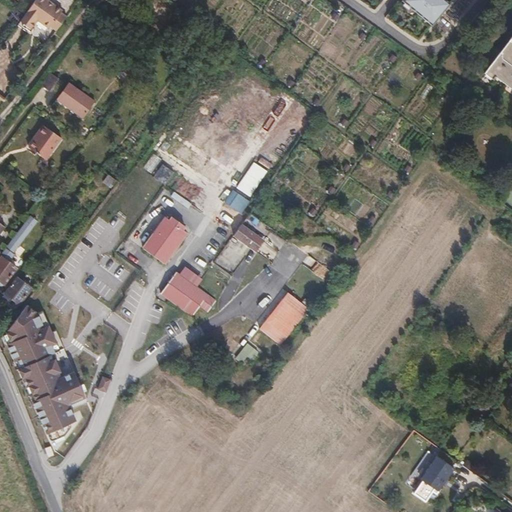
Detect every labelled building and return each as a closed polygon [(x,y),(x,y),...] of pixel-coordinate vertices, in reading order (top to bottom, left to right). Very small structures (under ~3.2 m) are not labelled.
[(47,0),(35,0),(25,14),(25,15),(20,21),(30,29),(37,20),(49,29),(51,27),(61,13),(62,11),(47,0)] [(444,0),(402,0),(431,24),(448,4),(444,0)] [(7,19),(16,26),(20,21),(25,15),(15,8),(7,19)] [(51,27),(56,31),(66,18),(61,13),(51,27)] [(206,34),(191,53),(197,58),(205,49),(206,50),(208,47),(209,47),(215,41),(206,34)] [(511,35),(500,51),(493,46),(482,60),(477,67),(494,80),(497,75),(511,85),(511,35)] [(484,53),(491,44),(484,39),(481,42),(479,42),(476,46),(484,53)] [(259,116),(268,104),(217,70),(209,82),(259,116)] [(48,89),(58,77),(51,72),(41,84),(48,89)] [(83,118),(94,101),(68,82),(56,98),(83,118)] [(248,133),(256,120),(207,86),(198,98),(248,133)] [(236,149),(245,136),(196,102),(187,114),(236,149)] [(225,165),(233,153),(184,119),(175,131),(225,165)] [(45,159),(62,137),(44,123),(38,132),(39,132),(28,146),(45,159)] [(214,182),(222,170),(173,136),(164,148),(214,182)] [(166,182),(175,169),(164,161),(155,173),(166,182)] [(253,161),(236,187),(251,196),(267,170),(253,161)] [(240,213),(249,200),(234,189),(224,201),(240,213)] [(30,215),(23,225),(2,252),(0,255),(0,282),(1,282),(8,287),(16,277),(11,274),(16,268),(7,261),(13,253),(12,252),(37,220),(30,215)] [(168,219),(164,216),(142,247),(162,261),(184,231),(179,228),(182,224),(171,216),(168,219)] [(233,234),(255,250),(263,238),(242,222),(233,234)] [(49,234),(32,256),(38,260),(43,254),(41,252),(54,237),(49,234)] [(136,282),(140,277),(90,243),(72,269),(115,298),(129,277),(136,282)] [(160,292),(191,313),(199,303),(207,309),(215,299),(176,270),(160,292)] [(8,287),(4,292),(19,304),(32,288),(16,276),(16,277),(8,287)] [(285,338),(310,299),(289,286),(263,325),(285,338)] [(249,340),(233,354),(242,364),(258,350),(249,340)] [(419,477),(438,491),(444,484),(447,479),(455,468),(436,455),(419,477)]
